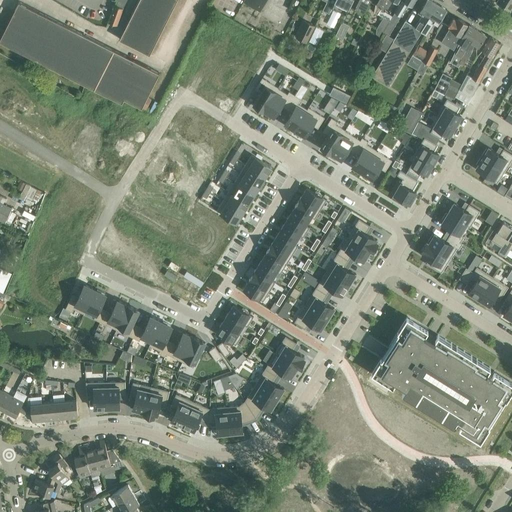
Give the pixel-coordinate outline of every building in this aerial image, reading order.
[(119,26),(127,0),(115,0),(108,22),(119,26)] [(138,0),(119,39),(150,54),(176,0),(138,0)] [(244,0),(243,1),(260,11),(266,0),(244,0)] [(327,0),(327,2),(323,11),(329,13),(331,9),(333,10),(345,15),(352,0),(327,0)] [(359,0),(354,9),(364,14),(371,2),(371,0),(359,0)] [(371,0),(371,2),(375,4),(374,11),(377,13),(380,10),(385,0),(371,0)] [(437,3),(432,0),(425,0),(418,12),(423,15),(415,26),(406,20),(372,76),(389,87),(421,30),(437,3)] [(399,0),(385,0),(380,10),(383,11),(386,7),(387,8),(392,0),(398,3),(399,0)] [(415,0),(401,0),(393,14),(389,21),(383,31),(389,34),(408,4),(412,6),(415,0)] [(511,0),(497,0),(496,2),(511,11),(511,8),(511,0)] [(0,38),(0,41),(37,60),(122,102),(124,98),(141,107),(159,72),(19,1),(0,38)] [(437,3),(421,30),(426,34),(434,21),(438,24),(447,9),(437,3)] [(380,36),(383,31),(389,21),(383,17),(376,28),(376,34),(380,36)] [(468,23),(459,18),(457,20),(453,18),(448,25),(452,28),(443,42),(449,46),(452,40),(456,33),(460,35),(468,23)] [(315,25),(304,20),(295,37),(306,43),(315,25)] [(349,26),(342,22),(336,37),(342,40),(349,26)] [(478,30),(469,24),(462,36),(466,39),(461,46),(461,45),(455,54),(460,58),(478,30)] [(486,35),(478,30),(460,58),(461,58),(459,62),(463,65),(471,52),(471,51),(475,45),(479,47),(486,35)] [(492,57),(492,56),(500,42),(490,36),(481,51),(486,54),(478,66),(472,78),(466,75),(455,97),(467,104),(470,99),(487,68),(486,67),(492,57)] [(431,45),(425,56),(423,61),(429,64),(438,49),(431,45)] [(415,50),(413,54),(423,61),(425,56),(415,50)] [(423,75),(429,64),(423,61),(417,71),(423,75)] [(442,73),(434,89),(444,94),(452,79),(442,73)] [(261,92),(253,104),(264,111),(264,110),(278,88),(278,87),(262,77),(255,88),(261,92)] [(298,89),(295,95),(301,98),(308,88),(302,84),(298,89)] [(333,87),(330,95),(346,103),(350,95),(333,87)] [(278,88),(264,110),(274,116),(281,105),(286,108),(295,95),(289,91),(287,94),(278,88)] [(292,112),(285,123),(287,124),(286,125),(293,129),(293,128),(295,129),(307,109),(298,103),(301,98),(295,95),(286,108),(292,112)] [(332,96),(324,109),(330,113),(339,100),(332,96)] [(447,99),(437,115),(439,116),(440,116),(456,125),(462,115),(457,112),(460,106),(447,99)] [(340,100),(335,108),(340,111),(345,103),(340,100)] [(307,109),(295,129),(305,136),(312,124),(318,128),(324,117),(309,107),(308,107),(307,109)] [(352,107),(347,116),(352,119),(355,115),(358,110),(352,107)] [(358,110),(355,115),(370,124),(374,118),(375,117),(358,109),(358,110)] [(409,112),(400,129),(411,134),(413,130),(422,112),(417,110),(414,115),(409,112)] [(434,126),(430,132),(441,138),(444,133),(450,136),(456,125),(440,116),(439,116),(434,126)] [(328,134),(320,147),(331,154),(331,153),(345,130),(346,131),(346,130),(336,124),(338,121),(331,117),(323,131),(328,134)] [(382,120),(378,126),(387,132),(392,125),(390,123),(382,120)] [(345,130),(331,153),(341,159),(348,148),(354,151),(361,140),(360,140),(346,131),(345,130)] [(359,154),(352,166),(354,167),(353,168),(360,172),(361,171),(362,172),(376,150),(367,144),(368,141),(362,137),(360,140),(361,140),(354,151),(359,154)] [(424,137),(415,153),(417,155),(417,154),(433,164),(439,153),(434,150),(437,145),(424,137)] [(489,147),(482,157),(504,171),(511,159),(511,153),(503,149),(500,154),(496,151),(489,147)] [(362,172),(372,179),(380,167),(385,171),(392,160),(376,150),(362,172)] [(252,154),(246,164),(265,176),(271,166),(252,154)] [(417,155),(408,170),(419,176),(422,171),(427,174),(433,164),(417,154),(417,155)] [(482,157),(476,167),(486,174),(485,176),(497,183),(504,171),(482,157)] [(246,164),(240,173),(260,185),(265,176),(246,164)] [(401,182),(394,194),(395,195),(394,196),(399,199),(400,198),(410,203),(417,192),(413,190),(418,181),(400,170),(397,175),(403,178),(401,182)] [(240,173),(234,182),(254,194),(260,185),(240,173)] [(234,182),(228,191),(248,203),(254,194),(234,182)] [(27,184),(22,196),(38,203),(43,191),(27,184)] [(301,196),(321,209),(327,199),(321,196),(322,194),(316,190),(315,192),(307,187),(301,196)] [(228,191),(223,200),(242,213),(248,203),(228,191)] [(301,196),(295,206),(311,215),(311,216),(315,218),(321,209),(301,196)] [(223,200),(217,210),(236,222),(242,213),(223,200)] [(12,207),(0,201),(0,220),(5,223),(12,207)] [(454,202),(448,212),(468,225),(468,226),(470,227),(480,211),(469,204),(465,209),(461,207),(454,202)] [(290,215),(305,225),(305,224),(311,216),(311,215),(295,206),(290,215)] [(346,206),(342,212),(346,215),(350,209),(346,206)] [(22,215),(32,218),(34,213),(23,210),(22,215)] [(443,220),(441,223),(449,227),(453,230),(449,235),(460,242),(461,242),(464,236),(462,235),(468,226),(468,225),(448,212),(447,213),(446,212),(441,219),(443,220)] [(491,212),(488,217),(495,221),(498,215),(491,212)] [(284,224),(301,235),(301,236),(303,237),(309,227),(305,224),(305,225),(290,215),(289,215),(287,218),(284,224)] [(359,218),(348,236),(372,251),(378,242),(376,241),(377,239),(366,232),(370,225),(359,218)] [(503,221),(491,240),(501,246),(498,251),(498,252),(505,256),(510,249),(511,245),(511,234),(510,234),(511,231),(511,226),(509,225),(503,221)] [(278,233),(296,244),(301,236),(301,235),(284,224),(281,227),(282,228),(278,233)] [(272,242),(292,255),(298,245),(296,244),(278,233),(276,237),(273,242),(272,242)] [(432,234),(428,241),(429,242),(429,243),(428,243),(451,257),(457,248),(459,249),(463,243),(461,242),(460,242),(449,235),(446,240),(442,238),(435,233),(434,235),(432,234)] [(327,235),(324,240),(329,243),(332,238),(327,235)] [(348,236),(337,253),(348,260),(352,253),(356,256),(364,260),(366,258),(367,258),(372,251),(348,236)] [(272,242),(266,251),(286,264),(292,255),(272,242)] [(427,242),(421,251),(423,252),(422,254),(429,258),(426,263),(441,272),(451,257),(428,243),(429,243),(427,242)] [(261,261),(276,270),(276,271),(280,273),(286,264),(266,251),(266,252),(261,261)] [(337,253),(326,270),(351,285),(355,277),(354,276),(356,273),(348,269),(344,266),(348,260),(337,253)] [(152,260),(149,263),(159,269),(161,266),(152,260)] [(255,269),(255,270),(271,280),(271,279),(276,271),(276,270),(261,261),(261,260),(258,264),(259,264),(256,269),(255,269)] [(473,285),(468,292),(471,294),(470,295),(477,299),(477,298),(478,299),(492,276),(477,266),(473,272),(470,277),(470,278),(475,281),(473,285)] [(12,273),(0,267),(0,290),(4,293),(12,273)] [(466,267),(459,278),(467,283),(468,282),(470,278),(470,277),(473,272),(466,267)] [(186,270),(183,275),(200,287),(203,282),(186,270)] [(255,270),(249,279),(269,291),(275,282),(271,279),(271,280),(255,270)] [(316,287),(327,294),(331,287),(335,290),(342,295),(344,292),(346,293),(351,285),(326,270),(320,280),(316,287)] [(492,276),(478,299),(489,305),(493,297),(496,294),(501,297),(508,286),(492,276)] [(249,280),(244,289),(251,294),(250,295),(256,299),(257,297),(263,301),(269,291),(249,279),(249,280)] [(72,294),(66,307),(72,311),(74,308),(84,313),(86,309),(95,290),(84,284),(78,296),(72,294)] [(316,287),(305,304),(328,318),(334,308),(327,303),(323,300),(327,294),(316,287)] [(508,307),(503,314),(511,319),(511,288),(505,299),(510,303),(508,307)] [(95,290),(86,309),(96,314),(94,318),(100,321),(106,310),(100,307),(106,295),(104,294),(104,293),(97,289),(97,290),(95,290)] [(106,310),(100,321),(106,324),(116,329),(128,305),(117,300),(111,312),(106,310)] [(228,313),(243,323),(243,324),(247,326),(254,316),(248,313),(249,311),(243,307),(242,309),(234,304),(228,313)] [(305,304),(294,321),(305,328),(309,322),(321,329),(322,327),(324,327),(328,320),(327,319),(328,318),(305,304)] [(116,329),(116,330),(127,335),(128,334),(133,337),(139,325),(133,323),(139,310),(128,305),(116,329)] [(280,311),(278,314),(283,318),(286,319),(288,316),(286,314),(280,311)] [(222,322),(238,332),(243,324),(243,323),(228,313),(225,317),(226,317),(222,322)] [(139,325),(133,337),(139,340),(140,338),(151,343),(161,321),(150,316),(144,328),(139,325)] [(408,316),(372,373),(393,386),(396,381),(405,387),(402,391),(450,421),(453,416),(462,422),(459,427),(480,440),(511,388),(511,381),(494,371),(492,374),(488,371),(491,367),(489,366),(489,367),(483,363),(483,362),(482,362),(482,363),(477,360),(478,359),(477,358),(476,359),(471,356),(472,355),(471,355),(470,356),(464,352),(465,351),(464,350),(463,351),(457,347),(457,346),(456,346),(456,347),(451,344),(452,343),(451,342),(450,343),(446,340),(446,339),(445,339),(444,340),(438,336),(439,335),(438,334),(434,340),(425,335),(428,329),(408,316)] [(161,321),(151,343),(150,345),(160,350),(159,353),(165,356),(166,353),(172,341),(166,339),(172,327),(170,326),(170,324),(163,321),(163,322),(161,321)] [(220,326),(216,332),(236,345),(242,335),(238,332),(222,322),(220,326)] [(172,341),(166,353),(172,356),(182,361),(183,361),(194,337),(183,332),(177,344),(172,341)] [(285,335),(275,352),(299,367),(299,368),(305,358),(303,357),(304,355),(293,348),(296,342),(285,335)] [(182,361),(193,367),(205,342),(194,337),(183,361),(182,361)] [(223,340),(217,344),(225,356),(231,352),(223,340)] [(215,346),(209,350),(216,361),(222,357),(215,346)] [(275,352),(265,368),(276,375),(279,369),(291,377),(293,374),(294,375),(299,367),(275,352)] [(234,354),(230,358),(237,366),(241,362),(237,357),(234,354)] [(15,367),(5,362),(3,366),(13,371),(15,367)] [(265,368),(255,384),(278,398),(284,388),(273,380),(276,375),(265,368)] [(236,372),(229,375),(235,385),(241,376),(236,372)] [(180,373),(176,382),(181,383),(182,381),(184,374),(180,373)] [(229,375),(220,378),(224,389),(235,385),(229,375)] [(220,378),(213,380),(218,394),(225,391),(224,389),(220,378)] [(106,381),(86,382),(87,395),(94,394),(94,398),(95,408),(97,408),(97,410),(106,410),(106,408),(107,408),(106,381)] [(125,381),(106,381),(107,408),(120,408),(119,394),(125,394),(125,381)] [(133,381),(130,394),(136,395),(133,409),(136,410),(136,411),(144,413),(150,391),(150,390),(139,388),(140,383),(133,381)] [(255,384),(245,400),(256,418),(262,408),(264,404),(271,409),(272,407),(274,407),(278,400),(277,399),(278,398),(255,384)] [(144,413),(144,414),(155,416),(155,414),(157,415),(160,402),(166,403),(169,390),(151,386),(150,390),(150,391),(144,413)] [(15,392),(13,397),(6,410),(16,416),(19,410),(25,413),(25,406),(21,404),(26,394),(17,390),(15,392)] [(13,397),(3,391),(0,396),(0,407),(6,410),(13,397)] [(176,393),(171,405),(176,407),(171,420),(174,421),(173,423),(182,426),(193,401),(176,393)] [(78,417),(77,399),(65,400),(67,418),(78,417)] [(67,418),(65,400),(54,402),(55,419),(67,418)] [(239,405),(228,406),(231,434),(240,433),(240,432),(243,431),(242,422),(246,421),(246,422),(256,418),(245,400),(239,405)] [(193,401),(182,426),(190,430),(191,429),(194,430),(199,418),(207,421),(210,408),(193,401)] [(55,419),(54,402),(42,403),(44,421),(55,419)] [(30,406),(25,406),(25,413),(31,413),(32,422),(44,421),(42,403),(29,404),(30,406)] [(210,408),(207,421),(217,420),(218,434),(221,433),(221,435),(231,434),(228,406),(210,408)] [(101,447),(95,449),(100,469),(111,466),(111,464),(122,461),(112,448),(107,450),(104,440),(99,441),(101,447)] [(87,444),(83,446),(90,473),(91,473),(91,476),(101,474),(100,469),(95,449),(89,451),(87,444)] [(90,473),(83,446),(78,447),(81,455),(74,457),(79,476),(90,473)] [(71,453),(70,448),(67,449),(62,452),(69,461),(72,458),(71,453)] [(52,473),(61,485),(70,477),(63,468),(68,464),(65,461),(59,453),(50,460),(54,465),(49,469),(52,473)] [(61,485),(52,473),(48,476),(46,482),(35,479),(31,490),(41,493),(50,496),(52,490),(58,492),(61,485)] [(112,493),(113,494),(109,497),(108,499),(113,506),(118,503),(134,494),(128,484),(112,493)] [(125,511),(140,503),(134,494),(118,503),(123,511),(125,511)] [(54,501),(49,502),(40,504),(41,510),(31,511),(53,511),(56,511),(54,501)]
